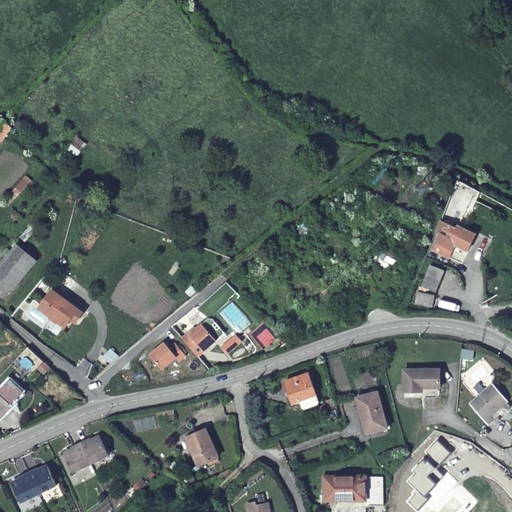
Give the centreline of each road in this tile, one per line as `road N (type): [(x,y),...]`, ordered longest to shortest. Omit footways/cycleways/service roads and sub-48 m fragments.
road 1 (track): [(511,202),(434,161),(292,127),(254,94),(177,0)]
road 2 (secondary): [(511,350),(459,329),(402,326),(235,378)]
road 3 (track): [(223,281),(380,148)]
road 4 (unclassified): [(235,378),(257,453),(296,486),(305,511)]
road 5 (unclassified): [(104,406),(0,313)]
road 6 (secondary): [(235,378),(104,406)]
